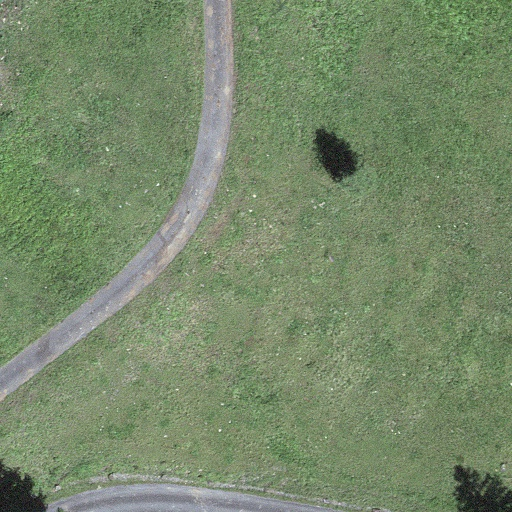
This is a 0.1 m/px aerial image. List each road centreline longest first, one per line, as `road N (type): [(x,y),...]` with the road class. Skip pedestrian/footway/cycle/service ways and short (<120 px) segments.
road 1 (track): [(0,387),(133,283),(180,229),(212,152),(219,0)]
road 2 (unclassified): [(252,511),(150,497),(75,511)]
